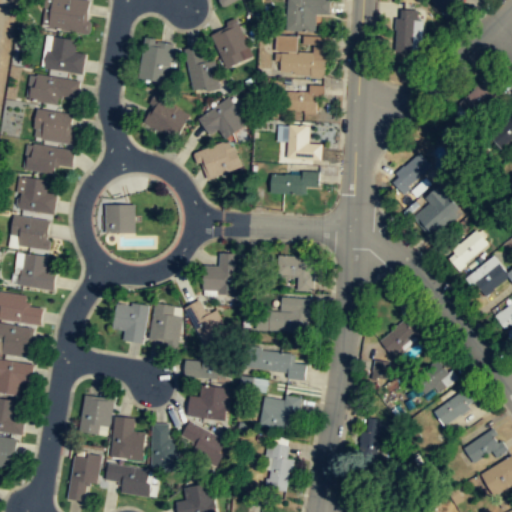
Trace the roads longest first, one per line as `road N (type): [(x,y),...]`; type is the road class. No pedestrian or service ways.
road 1 (residential): [(364,0),(346,315),(314,511)]
road 2 (residential): [(123,163),(87,192),(84,238),(114,270),(155,273),(186,247),(193,207),(182,183),(161,167),(123,163)]
road 3 (residential): [(102,263),(71,326),(33,511)]
road 4 (residential): [(352,230),(372,231),(406,260),(511,395)]
road 5 (residential): [(511,5),(357,146)]
road 6 (residential): [(123,163),(108,93),(124,0)]
road 7 (residential): [(194,220),(352,230)]
